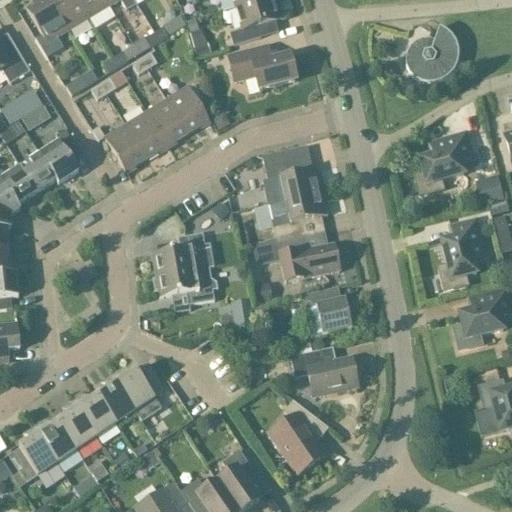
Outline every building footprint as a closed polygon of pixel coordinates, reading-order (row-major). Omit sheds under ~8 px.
[(57,41),(67,35),(46,0),(26,13),(41,39),(35,43),(46,61),(63,51),(57,41)] [(74,0),(47,0),(46,0),(67,35),(88,22),(74,0)] [(103,0),(74,0),(88,22),(109,10),(103,0)] [(103,0),(109,10),(120,3),(126,14),(136,8),(130,0),(103,0)] [(218,0),(222,13),(234,10),(266,0),(218,0)] [(279,23),(271,0),(266,0),(234,10),(241,34),(230,38),(233,48),(260,40),(256,30),(279,23)] [(179,19),(170,24),(176,33),(185,28),(179,19)] [(195,23),(187,25),(190,34),(197,32),(195,23)] [(457,67),(458,64),(458,62),(459,58),(459,54),(458,49),(455,45),(452,41),(450,39),(444,34),(439,30),(435,42),(430,42),(426,42),(422,43),(420,43),(415,45),(413,46),(411,47),(409,49),(408,50),(407,52),(406,53),(406,55),(405,57),(405,58),(405,61),(405,63),(405,66),(406,69),(407,71),(407,73),(409,75),(410,78),(411,79),(413,80),(415,82),(416,83),(419,84),(422,85),(423,86),(428,86),(431,86),(433,86),(434,86),(437,85),(442,84),(444,82),(447,80),(450,78),(451,76),(453,74),(455,71),(456,69),(457,67)] [(164,31),(155,36),(161,46),(170,40),(164,31)] [(155,36),(133,50),(139,59),(161,46),(155,36)] [(209,56),(206,44),(193,47),(197,60),(209,56)] [(23,63),(15,50),(4,57),(0,49),(0,73),(9,88),(30,75),(23,63)] [(133,50),(113,62),(118,71),(139,59),(133,50)] [(254,81),(258,95),(296,85),(289,59),(263,65),(259,52),(228,60),(235,86),(254,81)] [(151,57),(141,63),(147,73),(157,67),(151,57)] [(110,77),(118,71),(113,62),(104,67),(110,77)] [(138,79),(147,73),(141,63),(132,69),(138,79)] [(92,75),(83,81),(88,90),(98,84),(92,75)] [(110,82),(100,88),(106,98),(116,92),(110,82)] [(97,104),(106,98),(100,88),(91,94),(97,104)] [(187,90),(166,103),(187,138),(208,125),(187,90)] [(33,94),(17,103),(26,117),(41,108),(33,94)] [(166,103),(146,116),(167,150),(187,138),(166,103)] [(29,134),(39,127),(33,116),(22,122),(29,134)] [(146,116),(125,128),(146,163),(167,150),(146,116)] [(230,127),(226,120),(219,118),(212,122),(218,134),(230,127)] [(17,126),(10,131),(15,140),(23,135),(17,126)] [(125,176),(146,163),(125,128),(104,141),(125,176)] [(93,134),(99,144),(104,141),(98,131),(93,134)] [(59,144),(40,156),(59,188),(79,175),(72,165),(81,159),(64,134),(56,139),(59,144)] [(439,184),(464,177),(461,166),(472,162),(465,137),(435,146),(439,157),(419,163),(423,175),(415,177),(421,199),(442,192),(439,184)] [(262,185),(268,208),(322,196),(316,172),(297,176),(292,153),(261,160),(266,184),(262,185)] [(40,156),(20,169),(36,196),(55,184),(58,188),(59,188),(40,156)] [(20,169),(0,182),(18,211),(20,212),(18,208),(36,196),(20,169)] [(475,181),(479,203),(502,198),(498,176),(475,181)] [(20,212),(18,211),(0,182),(0,181),(0,210),(11,215),(14,216),(20,212)] [(322,196),(268,208),(273,232),(276,244),(305,238),(303,225),(327,220),(322,196)] [(220,206),(214,213),(223,221),(229,214),(220,206)] [(0,230),(10,229),(11,230),(10,220),(9,219),(0,214),(0,230)] [(491,223),(500,258),(511,254),(511,250),(504,219),(491,223)] [(473,264),(484,261),(475,224),(450,231),(453,242),(441,245),(447,270),(439,272),(445,293),(466,288),(464,280),(476,277),(473,264)] [(0,230),(0,255),(8,255),(6,232),(11,232),(11,230),(10,229),(0,230)] [(208,270),(208,271),(213,270),(209,248),(204,249),(202,237),(178,241),(179,253),(152,258),(155,278),(208,270)] [(305,238),(276,244),(279,259),(285,287),(339,275),(333,247),(308,253),(305,238)] [(0,255),(0,277),(11,277),(8,255),(0,255)] [(208,270),(155,278),(156,282),(152,282),(154,294),(158,294),(159,301),(187,296),(189,308),(214,304),(212,292),(217,291),(215,282),(210,283),(208,271),(208,270)] [(11,277),(0,277),(0,311),(11,310),(10,302),(18,301),(15,276),(11,277)] [(269,286),(253,289),(256,307),(272,304),(269,286)] [(309,342),(322,339),(352,333),(345,303),(333,306),(330,294),(300,301),(309,342)] [(459,318),(462,330),(453,332),(459,353),(480,348),(478,340),(503,333),(500,322),(511,319),(505,294),(475,301),(478,313),(459,318)] [(231,307),(233,317),(235,329),(252,326),(249,304),(231,307)] [(256,325),(270,323),(267,308),(253,310),(256,325)] [(0,366),(8,365),(7,354),(19,353),(16,327),(0,329),(0,366)] [(511,356),(511,353),(501,355),(504,365),(511,362),(511,356)] [(322,367),(319,354),(289,360),(294,382),(308,379),(313,402),(357,392),(351,361),(322,367)] [(123,373),(112,380),(135,414),(165,395),(146,366),(127,379),(123,373)] [(258,381),(256,369),(243,372),(245,383),(258,381)] [(105,394),(97,399),(116,427),(135,414),(112,380),(100,387),(105,394)] [(448,400),(460,397),(456,382),(444,384),(448,400)] [(511,391),(502,394),(500,386),(479,391),(485,413),(493,411),(499,435),(511,432),(511,437),(511,391)] [(84,399),(73,406),(96,441),(116,427),(97,399),(88,405),(84,399)] [(308,433),(316,423),(292,404),(282,417),(290,423),(269,437),(297,478),(325,459),(308,433)] [(66,420),(57,425),(76,454),(96,441),(73,406),(62,413),(66,420)] [(45,424),(34,431),(57,466),(76,454),(57,425),(49,431),(45,424)] [(27,487),(57,466),(34,431),(23,439),(27,445),(1,462),(3,465),(10,477),(11,480),(19,475),(27,487)] [(143,447),(133,454),(136,459),(147,453),(143,447)] [(228,477),(217,484),(235,511),(246,511),(259,504),(247,486),(256,479),(239,454),(221,467),(228,477)] [(152,455),(142,461),(148,471),(158,465),(152,455)] [(127,456),(113,466),(118,472),(131,463),(127,456)] [(10,477),(3,465),(0,466),(0,477),(3,482),(10,477)] [(180,495),(189,508),(191,511),(235,511),(217,484),(207,492),(200,482),(180,495)] [(183,511),(189,508),(180,495),(173,485),(133,511),(132,511),(183,511)]
